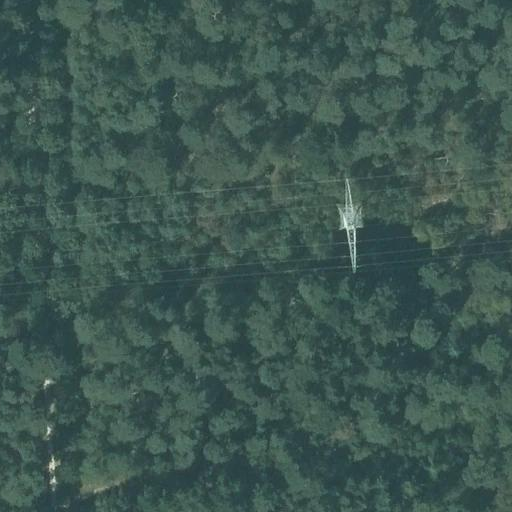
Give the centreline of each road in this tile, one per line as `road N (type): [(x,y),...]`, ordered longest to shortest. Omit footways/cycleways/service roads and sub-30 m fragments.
road 1 (track): [(62,491),(38,0)]
road 2 (track): [(511,384),(62,491)]
